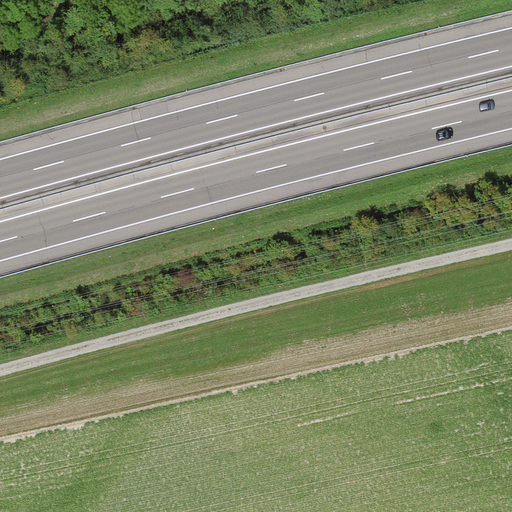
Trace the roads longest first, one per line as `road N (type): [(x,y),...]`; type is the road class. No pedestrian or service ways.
road 1 (motorway): [(0,242),(511,109)]
road 2 (motorway): [(511,48),(0,180)]
road 3 (track): [(0,372),(511,246)]
